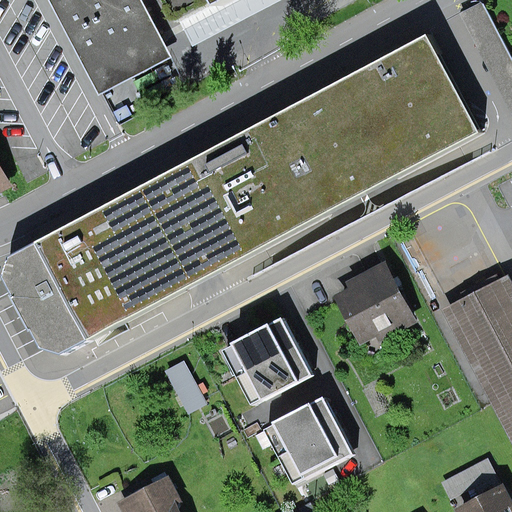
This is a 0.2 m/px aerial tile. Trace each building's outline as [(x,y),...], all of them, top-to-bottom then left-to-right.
[(52,0),(102,94),(170,58),(139,0),(52,0)] [(194,0),(197,5),(206,0),(230,0),(236,11),(258,0),(194,0)] [(511,41),(491,0),(488,0),(468,10),(511,97),(511,41)] [(431,37),(187,167),(239,263),(351,203),(382,187),(483,133),(457,85),(431,37)] [(0,192),(11,187),(0,166),(0,192)] [(42,245),(93,340),(239,263),(187,167),(42,245)] [(93,340),(42,245),(13,260),(8,278),(46,351),(65,355),(93,340)] [(350,287),(336,295),(360,346),(376,337),(379,341),(419,323),(386,262),(348,281),(350,287)] [(511,284),(509,278),(446,310),(511,438),(511,284)] [(232,349),(247,377),(305,346),(291,318),(232,349)] [(321,375),(305,346),(247,377),(261,405),(321,375)] [(214,402),(190,358),(172,368),(195,413),(214,402)] [(274,428),(289,456),(348,425),(333,397),(274,428)] [(363,454),(348,425),(289,456),(303,484),(363,454)] [(511,511),(511,480),(498,454),(449,480),(466,511),(511,511)] [(177,474),(126,500),(132,511),(191,511),(187,503),(192,501),(177,474)]
